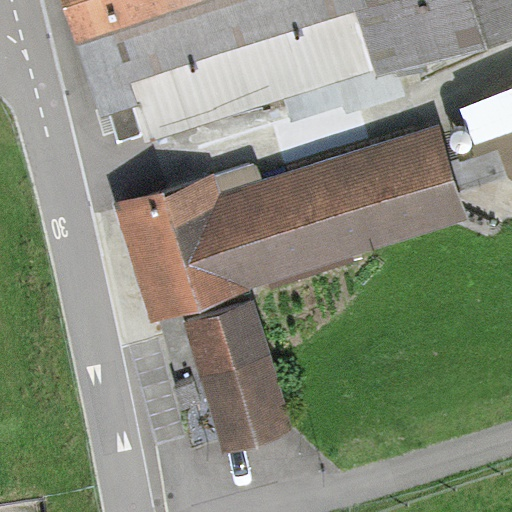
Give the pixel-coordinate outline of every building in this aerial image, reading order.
[(511,0),(75,0),(102,95),(105,104),(139,92),(155,139),(511,31),(511,0)] [(110,105),(120,137),(144,129),(134,97),(110,105)] [(226,164),(117,199),(153,315),(471,215),(440,119),(232,185),(226,164)] [(511,127),(493,133),(509,182),(511,181),(511,127)] [(254,294),(186,314),(225,444),(293,423),(254,294)]
